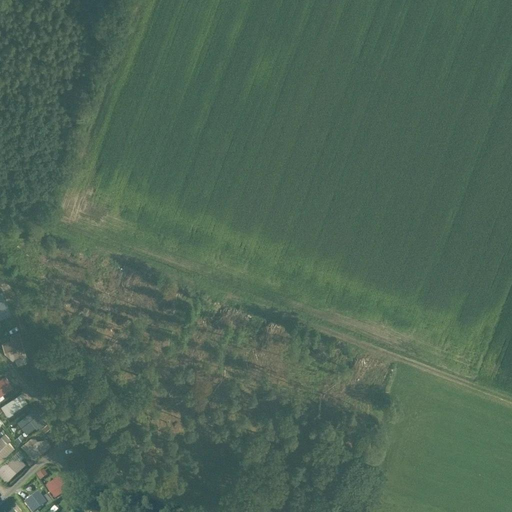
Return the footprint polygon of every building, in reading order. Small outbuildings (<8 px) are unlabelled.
[(0,309),(0,317),(1,319),(8,314),(3,307),(0,309)] [(0,333),(2,336),(15,327),(8,316),(0,321),(0,333)] [(13,338),(5,341),(12,360),(29,354),(21,330),(12,334),(13,338)] [(0,396),(16,386),(8,374),(0,378),(0,396)] [(22,390),(2,405),(9,415),(30,400),(22,390)] [(37,406),(19,420),(29,434),(48,420),(37,406)] [(16,446),(10,440),(13,437),(6,430),(0,436),(0,459),(2,461),(16,446)] [(36,459),(53,443),(44,434),(39,440),(34,434),(23,445),(36,459)] [(19,456),(0,474),(9,484),(28,466),(19,456)] [(56,499),(70,490),(61,476),(47,485),(56,499)] [(26,501),(33,511),(35,511),(49,502),(41,491),(26,501)]
